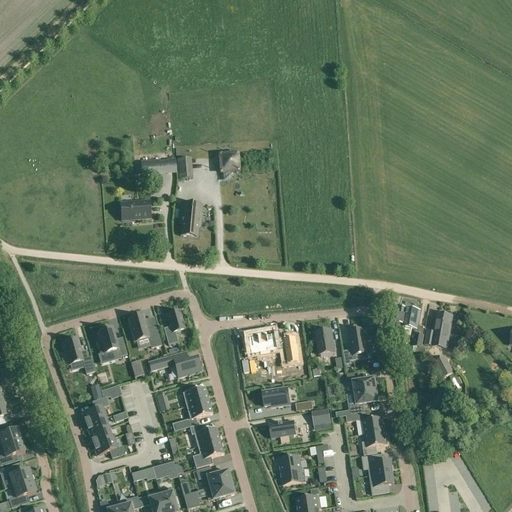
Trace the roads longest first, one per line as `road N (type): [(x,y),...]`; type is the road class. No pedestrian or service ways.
road 1 (track): [(511,313),(375,285),(0,244)]
road 2 (residential): [(409,498),(379,315),(199,327)]
road 3 (residential): [(199,327),(193,302),(181,294),(48,332),(94,511)]
road 4 (residential): [(199,327),(251,511)]
road 5 (residential): [(53,511),(46,467),(0,336)]
road 6 (residential): [(409,498),(349,505),(335,423)]
road 7 (track): [(87,0),(0,83)]
